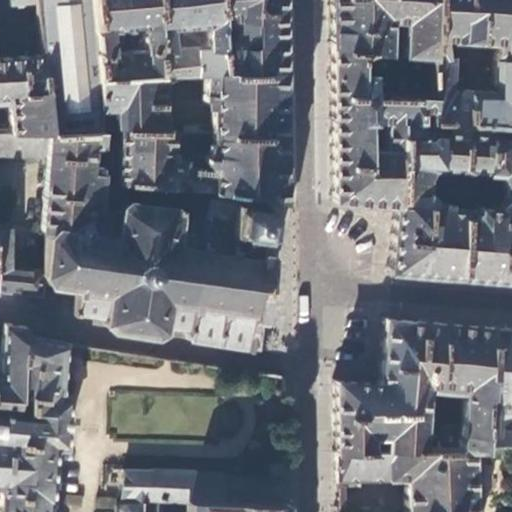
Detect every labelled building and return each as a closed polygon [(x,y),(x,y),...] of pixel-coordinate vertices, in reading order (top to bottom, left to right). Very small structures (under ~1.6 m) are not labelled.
[(95,77),(89,0),(34,0),(35,2),(39,53),(46,128),(98,129),(97,108),(95,77)] [(89,0),(95,77),(159,75),(152,0),(89,0)] [(152,0),(159,75),(162,74),(203,73),(219,73),(213,0),(152,0)] [(282,71),(281,13),(280,0),(213,0),(219,73),(282,71)] [(430,94),(432,0),(329,0),(330,48),(370,50),(370,93),(395,93),(396,64),(388,64),(389,53),(386,53),(387,42),(380,42),(380,18),(409,19),(408,44),(401,44),(401,53),(406,54),(405,64),(412,64),(411,94),(430,94)] [(510,56),(511,0),(432,0),(430,94),(429,121),(465,123),(467,88),(449,88),(450,56),(446,55),(441,38),(497,40),(492,53),(492,58),(510,56)] [(511,125),(511,0),(510,56),(492,58),(491,83),(494,90),(467,88),(465,123),(511,125)] [(411,94),(395,93),(370,93),(370,50),(330,48),(331,117),(331,199),(393,203),(398,120),(429,121),(430,94),(411,94)] [(9,129),(46,128),(39,53),(0,56),(0,93),(6,93),(9,129)] [(213,134),(282,134),(282,97),(282,71),(219,73),(203,73),(204,100),(214,100),(213,134)] [(114,129),(164,129),(162,74),(159,75),(95,77),(97,108),(118,107),(119,122),(114,122),(114,129)] [(398,120),(393,203),(388,270),(424,272),(455,275),(459,209),(447,209),(447,202),(425,201),(423,198),(423,176),(428,167),(462,169),(465,123),(429,121),(398,120)] [(511,125),(465,123),(462,169),(498,171),(505,180),(503,204),(497,211),(484,210),(484,205),(475,205),(475,210),(459,209),(455,275),(486,278),(511,279),(511,125)] [(99,137),(100,129),(98,129),(46,128),(9,129),(0,130),(0,154),(44,157),(41,230),(44,231),(78,234),(81,208),(94,210),(94,208),(115,210),(115,204),(123,201),(128,201),(130,183),(118,182),(96,180),(98,157),(86,156),(86,146),(98,146),(99,137)] [(227,192),(283,199),(283,163),(282,134),(213,134),(213,157),(205,156),(205,163),(213,163),(213,180),(183,177),(183,162),(173,162),(173,155),(170,155),(171,136),(168,136),(169,129),(164,129),(114,129),(100,129),(99,137),(120,137),(118,182),(130,183),(215,190),(227,192)] [(226,201),(227,192),(215,190),(215,199),(206,198),(206,200),(170,197),(169,206),(128,201),(123,201),(115,204),(115,210),(94,208),(94,210),(81,208),(78,234),(44,231),(41,270),(39,296),(38,308),(102,315),(101,322),(107,328),(149,334),(151,336),(159,330),(159,326),(185,330),(184,335),(187,341),(247,349),(247,351),(249,352),(251,345),(253,345),(255,338),(252,338),(253,333),(254,333),(256,322),(254,322),(255,317),(258,317),(258,315),(260,315),(262,301),(261,301),(261,299),(259,298),(259,296),(257,296),(257,294),(256,294),(258,273),(261,273),(261,271),(263,271),(263,269),(265,270),(265,267),(267,267),(269,255),(267,255),(267,253),(266,253),(266,251),(264,251),(267,234),(268,234),(269,226),(266,226),(269,207),(254,205),(226,201)] [(0,266),(0,291),(21,294),(39,296),(41,270),(21,268),(0,266)] [(435,381),(438,320),(408,317),(381,315),(379,349),(377,381),(423,385),(423,381),(435,381)] [(485,384),(486,323),(461,321),(438,320),(435,381),(456,382),(485,384)] [(0,412),(13,413),(23,335),(24,325),(3,321),(0,357),(0,412)] [(484,445),(511,444),(511,325),(486,323),(485,384),(485,398),(484,445)] [(0,511),(142,511),(143,500),(151,500),(152,469),(121,468),(117,501),(114,504),(113,511),(44,511),(46,498),(47,498),(48,497),(51,443),(60,444),(64,396),(57,395),(61,341),(23,335),(13,413),(0,412),(0,511)] [(419,432),(423,385),(377,381),(333,377),(333,408),(334,448),(364,448),(364,428),(390,427),(389,434),(389,447),(419,446),(419,432)] [(457,446),(471,445),(484,445),(485,398),(460,397),(458,424),(457,446)] [(435,446),(457,446),(458,424),(442,422),(436,431),(435,446)] [(435,446),(419,446),(389,447),(364,448),(334,448),(334,483),(358,483),(358,475),(404,475),(404,511),(472,511),(471,445),(457,446),(435,446)] [(221,475),(220,501),(286,502),(286,471),(286,462),(275,462),(269,467),(269,476),(221,475)] [(152,467),(152,469),(151,500),(185,500),(220,501),(221,475),(221,470),(190,471),(190,468),(152,467)] [(184,511),(185,500),(151,500),(143,500),(142,511),(184,511)] [(285,511),(286,502),(220,501),(185,500),(184,511),(285,511)]
